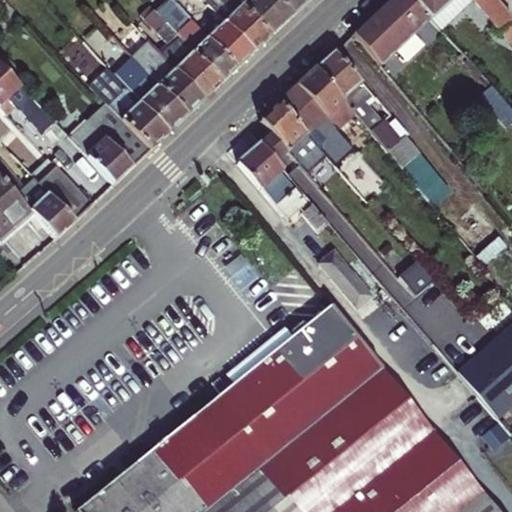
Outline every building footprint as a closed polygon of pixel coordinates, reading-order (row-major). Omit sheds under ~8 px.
[(237,70),(254,53),(208,4),(201,11),(190,0),(171,0),(190,20),(237,70)] [(254,53),(271,36),(236,0),(203,0),(208,4),(254,53)] [(236,0),(271,36),(293,16),(278,0),(236,0)] [(278,0),(293,16),(309,0),(278,0)] [(406,0),(390,0),(353,36),(379,67),(426,22),(406,0)] [(406,0),(426,22),(428,19),(410,0),(406,0)] [(430,21),(452,0),(472,0),(499,32),(511,20),(494,0),(410,0),(428,19),(430,21)] [(472,0),(452,0),(430,21),(439,31),(472,0)] [(143,20),(153,11),(149,7),(140,16),(143,20)] [(204,100),(222,84),(176,35),(153,11),(143,20),(166,44),(157,51),(204,100)] [(222,84),(237,70),(190,20),(176,35),(222,84)] [(511,20),(499,32),(511,46),(511,20)] [(187,117),(204,100),(157,51),(148,41),(131,58),(133,59),(187,117)] [(354,116),(369,134),(380,125),(369,112),(366,108),(375,101),(334,53),(316,71),(354,116)] [(169,134),(187,117),(133,59),(114,77),(169,134)] [(464,65),(486,91),(490,87),(469,62),(464,65)] [(21,88),(0,66),(0,110),(4,115),(13,107),(6,101),(21,88)] [(149,152),(169,134),(114,77),(108,70),(89,88),(105,105),(149,152)] [(325,119),(338,131),(354,116),(316,71),(298,87),(278,105),(306,137),(325,119)] [(491,99),(511,123),(511,113),(496,94),(491,99)] [(491,99),(485,104),(505,129),(506,128),(511,123),(491,99)] [(366,108),(369,112),(378,105),(375,101),(366,108)] [(113,186),(149,152),(105,105),(69,140),(113,186)] [(260,122),(297,165),(306,175),(325,159),(316,149),(306,137),(278,105),(260,122)] [(316,149),(318,150),(338,131),(325,119),(306,137),(316,149)] [(404,139),(406,137),(393,122),(386,129),(381,124),(380,125),(369,134),(400,170),(418,155),(404,139)] [(285,201),(296,213),(303,206),(303,201),(280,173),(282,172),(260,145),(237,164),(274,210),(285,201)] [(486,250),(493,258),(505,248),(472,208),(466,213),(418,155),(400,170),(474,260),(486,250)] [(36,184),(53,167),(47,160),(29,176),(32,180),(36,184)] [(55,240),(73,224),(36,184),(32,180),(23,188),(3,165),(0,167),(0,176),(32,214),(45,229),(55,240)] [(73,224),(90,206),(53,167),(36,184),(73,224)] [(320,191),(348,223),(365,205),(337,174),(320,191)] [(0,176),(0,241),(32,214),(0,176)] [(274,210),(285,223),(296,213),(285,201),(274,210)] [(317,235),(329,225),(312,205),(301,215),(317,235)] [(474,260),(481,268),(493,258),(486,250),(474,260)] [(370,298),(333,252),(318,265),(356,310),(370,298)] [(400,275),(413,292),(428,281),(415,264),(400,275)] [(496,511),(330,307),(291,339),(227,390),(218,378),(210,385),(220,396),(76,511),(496,511)] [(511,324),(488,346),(511,373),(511,324)] [(225,376),(232,386),(291,339),(283,329),(225,376)] [(507,405),(511,400),(511,373),(488,346),(469,362),(507,405)] [(456,374),(496,420),(511,405),(511,400),(507,405),(469,362),(456,374)]
